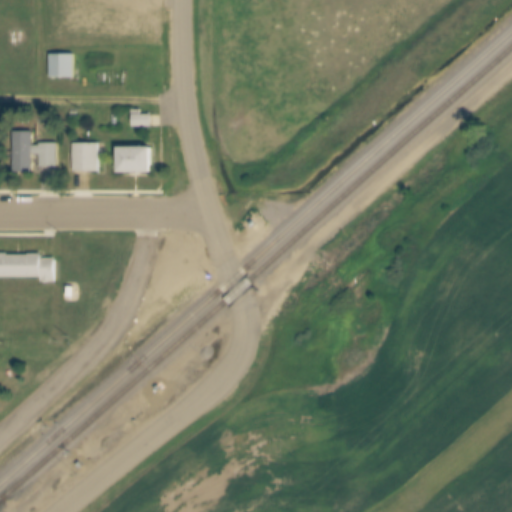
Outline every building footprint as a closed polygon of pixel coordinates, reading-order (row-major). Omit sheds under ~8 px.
[(54,55),(78,55),(78,80),(54,79),(54,55)] [(136,112),(145,112),(145,115),(155,116),(155,128),(136,128),(136,112)] [(44,144),(62,144),(62,168),(44,168),(44,155),(37,154),(37,175),(18,175),(19,134),(37,134),(37,147),(44,147),(44,144)] [(78,145),(103,145),(103,174),(78,174),(78,145)] [(122,148),(156,148),(156,178),(122,177),(122,148)] [(0,256),(11,256),(11,258),(32,258),(32,256),(44,256),(44,260),(59,260),(59,283),(44,283),(44,279),(0,279),(0,256)] [(71,290),(79,290),(79,300),(71,299),(71,290)] [(165,386),(169,391),(164,395),(160,391),(165,386)]
